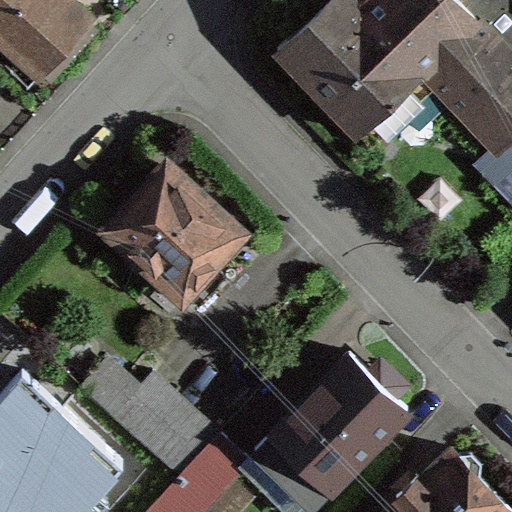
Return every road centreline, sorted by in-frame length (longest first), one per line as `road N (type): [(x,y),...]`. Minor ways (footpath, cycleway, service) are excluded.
road 1 (residential): [(163,35),(511,399)]
road 2 (residential): [(0,215),(163,35)]
